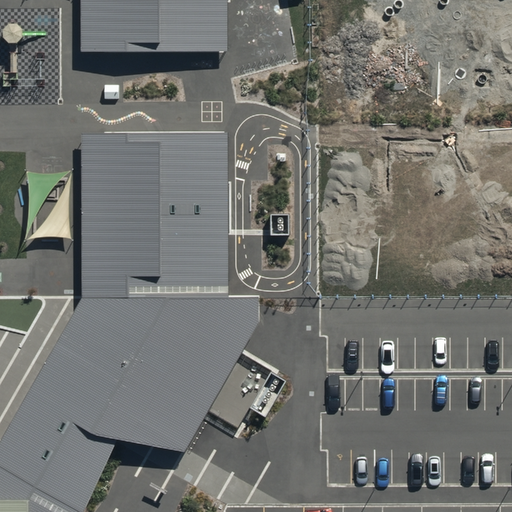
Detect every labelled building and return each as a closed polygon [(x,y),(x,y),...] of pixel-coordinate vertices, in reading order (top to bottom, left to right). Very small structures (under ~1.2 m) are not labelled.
[(227,0),(82,0),(82,50),(228,50),(227,0)] [(511,130),(492,130),(491,292),(360,292),(360,299),(340,299),(340,302),(315,302),(315,308),(284,308),(284,409),(315,409),(315,415),(481,415),(481,447),(510,447),(510,431),(511,431),(511,130)] [(229,296),(229,132),(84,132),(85,297),(0,445),(0,498),(31,499),(31,511),(84,511),(119,436),(153,443),(186,450),(259,322),(259,296),(229,296)] [(481,140),(379,140),(379,196),(436,196),(436,220),(304,220),(304,271),(481,271),(481,216),(462,216),(462,194),(481,194),(481,140)] [(0,213),(79,213),(78,145),(0,145),(0,213)] [(442,511),(443,461),(312,461),(311,511),(442,511)] [(0,498),(0,511),(31,511),(31,499),(0,498)]
